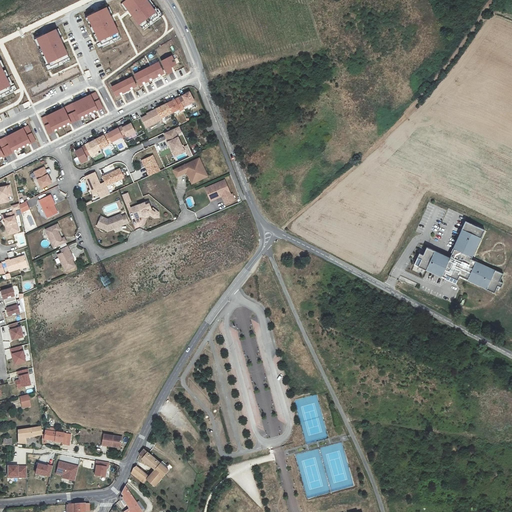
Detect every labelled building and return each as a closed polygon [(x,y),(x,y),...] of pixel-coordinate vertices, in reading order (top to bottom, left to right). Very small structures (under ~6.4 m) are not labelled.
[(163,16),(150,0),(125,0),(120,4),(127,14),(130,18),(129,19),(142,37),(163,22),(160,18),(163,16)] [(112,13),(109,6),(91,14),(90,12),(83,16),(90,33),(89,33),(93,43),(95,43),(98,50),(100,49),(101,53),(128,40),(120,21),(114,24),(111,17),(110,14),(112,13)] [(61,35),(58,28),(40,36),(39,34),(32,38),(41,56),(38,57),(45,71),(47,70),(48,71),(49,70),(51,70),(53,73),(76,63),(67,43),(62,45),(61,42),(58,36),(61,35)] [(24,35),(7,43),(19,69),(36,62),(24,35)] [(176,62),(172,53),(161,58),(168,72),(173,69),(171,65),(176,62)] [(164,71),(158,59),(150,63),(157,78),(160,77),(158,74),(164,71)] [(0,93),(12,88),(0,62),(0,93)] [(157,78),(150,63),(141,67),(148,80),(153,77),(154,80),(157,78)] [(148,80),(141,67),(134,71),(140,83),(144,81),(146,84),(149,82),(148,80)] [(137,84),(132,74),(121,79),(128,91),(131,90),(130,87),(137,84)] [(50,89),(53,96),(81,83),(78,76),(50,89)] [(128,91),(121,79),(111,84),(116,94),(123,90),(124,93),(128,91)] [(195,101),(193,98),(190,92),(179,97),(182,103),(183,107),(195,101)] [(90,95),(69,105),(77,121),(98,110),(90,95)] [(182,103),(179,97),(168,103),(171,109),(172,113),(180,109),(180,111),(184,109),(183,107),(182,103)] [(172,113),(171,109),(168,103),(157,109),(159,114),(161,118),(172,113)] [(71,123),(64,107),(41,118),(49,133),(71,123)] [(142,118),(144,121),(147,127),(162,120),(161,118),(159,114),(157,109),(147,113),(148,115),(142,118)] [(146,128),(148,131),(159,127),(157,123),(146,128)] [(135,133),(132,127),(131,124),(123,128),(122,126),(118,128),(120,133),(122,136),(125,134),(127,137),(135,133)] [(179,127),(164,134),(175,156),(185,151),(177,134),(181,132),(179,127)] [(22,128),(0,139),(8,153),(30,142),(22,128)] [(120,133),(118,128),(107,134),(109,138),(111,142),(122,137),(122,136),(120,133)] [(96,140),(98,143),(101,149),(109,145),(108,143),(111,142),(109,138),(107,134),(96,140)] [(101,149),(98,143),(96,140),(85,145),(87,149),(90,155),(91,156),(94,155),(94,153),(101,149)] [(87,149),(85,145),(81,147),(82,148),(75,151),(77,154),(81,164),(88,160),(86,156),(90,155),(87,149)] [(188,145),(184,147),(189,157),(193,155),(188,145)] [(147,172),(149,176),(160,171),(153,156),(143,160),(148,172),(147,172)] [(199,158),(172,170),(176,177),(187,172),(192,184),(207,177),(199,158)] [(44,167),(34,172),(42,188),(52,183),(44,167)] [(109,173),(102,177),(105,182),(106,185),(124,178),(120,169),(116,170),(116,171),(110,174),(109,173)] [(95,172),(85,177),(93,196),(98,193),(100,198),(110,194),(106,185),(105,182),(100,184),(95,172)] [(221,197),(225,205),(236,200),(233,194),(232,195),(225,180),(206,188),(211,201),(221,197)] [(8,200),(7,196),(8,195),(7,193),(10,192),(9,185),(0,187),(0,199),(0,201),(8,200)] [(128,192),(122,194),(125,202),(131,201),(128,192)] [(50,195),(39,200),(48,218),(58,213),(54,204),(55,204),(50,195)] [(26,201),(19,204),(21,213),(29,209),(26,201)] [(145,202),(131,207),(135,218),(142,215),(145,216),(147,216),(150,214),(154,217),(159,217),(158,212),(155,212),(151,208),(149,203),(146,204),(145,202)] [(16,216),(15,211),(20,209),(19,204),(12,206),(13,211),(6,214),(7,218),(4,219),(9,234),(19,231),(14,216),(16,216)] [(121,214),(108,219),(101,216),(97,226),(107,230),(129,223),(126,215),(122,217),(121,214)] [(462,229),(449,257),(426,247),(422,254),(418,252),(417,256),(420,258),(417,265),(425,269),(426,268),(445,277),(446,275),(456,279),(459,275),(486,288),(485,289),(493,292),(496,285),(500,287),(502,283),(498,281),(502,274),(470,259),(471,257),(484,229),(465,221),(461,228),(462,229)] [(61,238),(58,231),(60,230),(58,224),(45,229),(53,247),(66,242),(64,237),(61,238)] [(67,246),(61,249),(62,253),(57,255),(65,271),(75,266),(73,261),(74,260),(67,246)] [(28,266),(25,256),(20,257),(20,258),(18,258),(10,260),(10,259),(6,261),(9,272),(28,266)] [(3,297),(5,303),(16,300),(13,288),(0,292),(0,293),(1,297),(3,297)] [(5,310),(7,316),(20,312),(16,300),(5,303),(7,310),(5,310)] [(9,329),(11,339),(25,336),(22,325),(18,326),(10,329),(9,329)] [(11,352),(15,364),(26,361),(23,349),(22,349),(11,352)] [(16,371),(17,375),(18,379),(14,381),(17,389),(30,385),(28,376),(27,374),(29,374),(28,369),(16,371)] [(30,407),(27,395),(20,397),(22,408),(30,407)] [(23,438),(39,436),(39,428),(17,432),(17,444),(25,444),(23,438)] [(43,441),(68,445),(69,435),(44,432),(43,441)] [(104,445),(113,446),(113,444),(121,445),(123,436),(106,433),(104,445)] [(144,449),(141,452),(140,456),(140,457),(138,461),(142,464),(144,462),(154,470),(149,476),(136,466),(134,468),(131,474),(143,483),(146,479),(155,486),(169,471),(144,449)] [(63,478),(75,481),(78,466),(59,461),(56,473),(63,475),(63,478)] [(95,466),(96,466),(95,475),(105,477),(107,468),(108,468),(109,463),(96,461),(95,466)] [(45,476),(45,475),(50,477),(53,466),(48,464),(47,465),(38,463),(35,474),(45,476)] [(8,466),(8,478),(26,478),(26,466),(8,466)] [(126,485),(121,495),(129,508),(123,511),(142,511),(143,511),(126,485)] [(95,502),(68,504),(69,511),(84,511),(84,509),(95,509),(95,502)]
